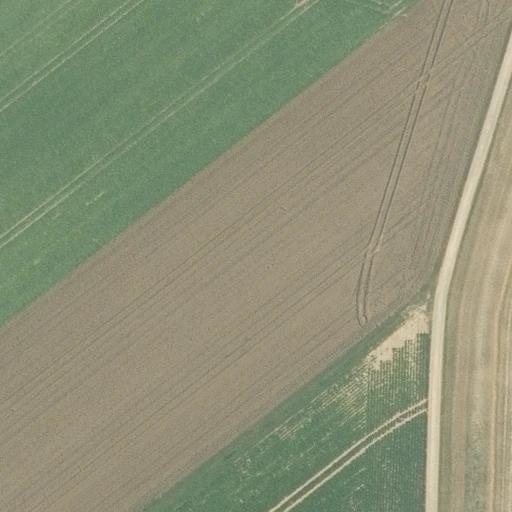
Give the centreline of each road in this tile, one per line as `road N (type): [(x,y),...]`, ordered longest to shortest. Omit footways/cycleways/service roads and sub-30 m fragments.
road 1 (track): [(429,511),(439,290),(511,49)]
road 2 (track): [(159,511),(439,290)]
